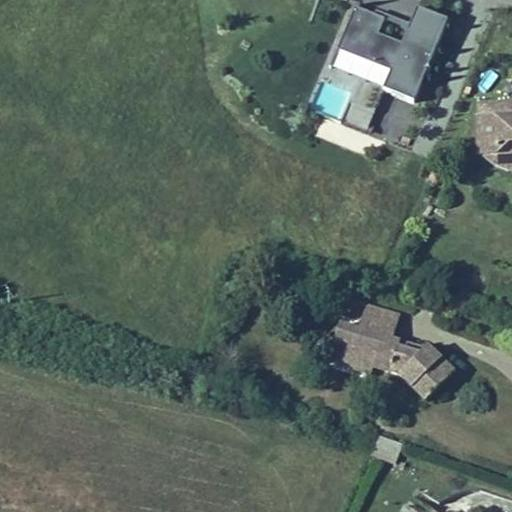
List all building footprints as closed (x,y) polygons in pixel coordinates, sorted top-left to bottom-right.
[(414,108),(450,22),(415,7),(407,25),(375,12),(373,17),(351,8),(333,51),(388,73),(379,93),(414,108)] [(511,101),(476,103),(476,117),(511,116),(511,101)] [(313,133),(333,138),(337,121),(318,116),(313,133)] [(511,116),(476,117),(474,117),(475,158),(483,158),(489,166),(500,171),(511,173),(511,116)] [(316,289),(320,277),(303,271),(299,283),(316,289)] [(359,329),(338,322),(327,360),(344,365),(342,368),(371,376),(372,371),(398,376),(424,404),(455,373),(427,346),(420,354),(398,348),(400,341),(393,339),(400,314),(366,304),(359,329)] [(395,464),(401,444),(378,436),(370,455),(395,464)]
